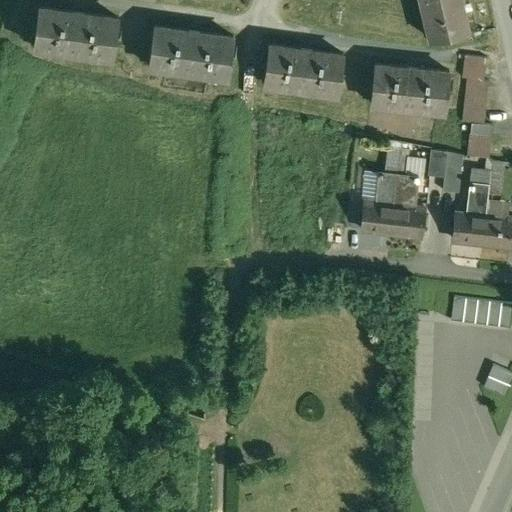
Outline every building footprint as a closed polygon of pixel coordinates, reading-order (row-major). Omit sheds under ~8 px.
[(460,0),(420,0),(430,38),(468,28),(460,0)] [(85,8),(72,6),(72,8),(39,4),(33,44),(113,55),(118,15),(85,10),(85,8)] [(187,27),(154,22),(148,62),(228,73),(233,33),(200,29),(200,27),(187,25),(187,27)] [(343,52),(268,41),(263,80),(338,91),(343,52)] [(449,69),(374,61),(370,100),(445,108),(449,69)] [(492,122),(471,120),(470,131),(491,133),(492,122)] [(447,148),(430,147),(427,172),(444,174),(447,148)] [(463,152),(447,148),(444,174),(442,188),(458,190),(463,152)] [(397,171),(378,169),(375,195),(381,196),(380,200),(363,198),(360,226),(391,230),(397,171)] [(418,173),(397,171),(391,230),(422,233),(425,205),(408,204),(408,199),(415,200),(418,173)] [(471,211),(454,209),(451,237),(482,240),(485,212),(489,181),(469,179),(465,206),(472,206),(471,211)] [(511,215),(485,212),(482,240),(511,243),(511,215)] [(511,307),(511,300),(454,294),(451,317),(510,325),(511,307)] [(511,377),(511,370),(493,362),(483,384),(505,393),(511,377)]
